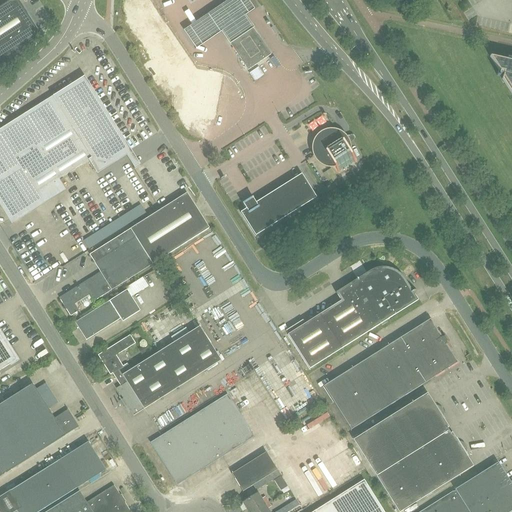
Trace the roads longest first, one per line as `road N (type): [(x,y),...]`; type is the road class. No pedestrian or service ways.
road 1 (unclassified): [(511,386),(435,264),(410,244),(359,240),(288,281),(266,280),(108,34),(75,16)]
road 2 (primary): [(290,0),(406,138),(511,304)]
road 3 (primary): [(511,272),(333,0)]
road 4 (unclassified): [(163,511),(0,252)]
